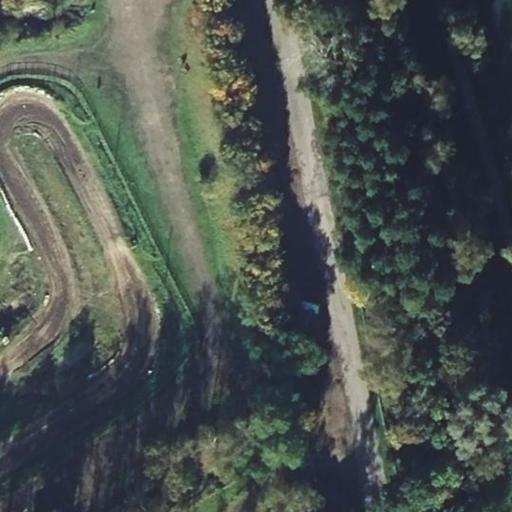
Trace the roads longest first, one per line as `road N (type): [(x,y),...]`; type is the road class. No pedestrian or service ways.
road 1 (track): [(123,0),(163,168),(249,427),(336,431)]
road 2 (unclassified): [(253,0),(351,511)]
road 3 (track): [(0,122),(17,107),(41,120),(70,159),(126,271),(136,325),(126,368),(29,450),(0,463)]
road 4 (track): [(226,359),(106,453),(7,511)]
road 5 (track): [(0,362),(56,308),(58,276),(0,132)]
road 6 (track): [(142,81),(90,66),(0,69)]
